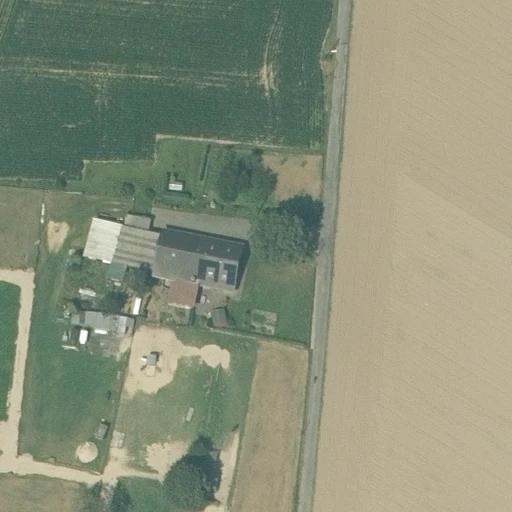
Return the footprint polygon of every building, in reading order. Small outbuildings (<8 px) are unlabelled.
[(127,218),(125,228),(122,245),(146,249),(150,233),(152,223),(127,218)] [(155,276),(163,235),(150,233),(146,249),(122,245),(125,228),(95,222),(87,262),(113,267),(110,282),(126,285),(129,270),(155,276)] [(202,285),(210,245),(163,235),(155,276),(174,280),(198,284),(202,285)] [(244,252),(210,245),(202,285),(235,292),(244,252)] [(198,284),(174,280),(168,306),(201,313),(205,297),(196,295),(198,284)]
